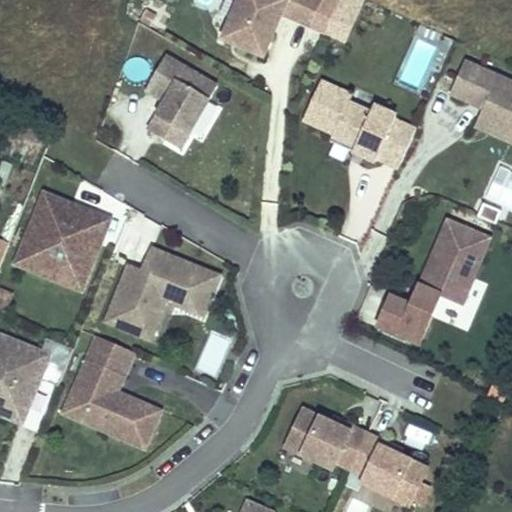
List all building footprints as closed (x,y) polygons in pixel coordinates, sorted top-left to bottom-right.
[(313,27),(325,0),(241,0),(225,40),(266,58),(277,34),(273,32),(276,24),(280,25),(284,15),(313,27)] [(342,0),(327,33),(345,41),(362,0),(342,0)] [(158,17),(147,9),(141,19),(152,26),(158,17)] [(146,63),(156,38),(144,33),(134,58),(146,63)] [(220,86),(168,56),(152,85),(171,96),(151,131),(168,141),(176,128),(191,136),(220,86)] [(511,82),(470,64),(456,96),(489,111),(486,115),(511,126),(511,82)] [(419,132),(398,122),(392,120),(394,116),(377,108),(375,112),(353,102),(355,98),(324,84),(307,120),(337,134),(334,143),(358,153),(360,148),(369,152),(367,157),(379,163),(381,159),(402,169),(419,132)] [(171,96),(152,85),(148,91),(167,102),(171,96)] [(511,126),(486,115),(480,129),(511,143),(511,126)] [(183,150),(191,136),(176,128),(168,141),(183,150)] [(39,129),(27,159),(43,165),(56,137),(39,129)] [(367,157),(369,152),(360,148),(358,153),(367,157)] [(114,220),(44,194),(16,268),(86,295),(114,220)] [(480,218),(498,226),(505,213),(486,205),(480,218)] [(451,222),(422,288),(465,306),(493,240),(451,222)] [(0,266),(2,267),(9,240),(0,238),(0,266)] [(154,249),(145,272),(152,275),(161,252),(154,249)] [(131,267),(107,323),(136,335),(144,316),(150,319),(157,304),(167,308),(176,311),(177,306),(207,318),(223,278),(161,252),(152,275),(145,272),(131,267)] [(13,296),(0,291),(0,292),(0,313),(5,315),(13,296)] [(424,315),(392,302),(380,330),(413,344),(424,315)] [(144,316),(136,335),(153,342),(167,308),(157,304),(150,319),(144,316)] [(59,387),(75,350),(48,339),(42,352),(0,335),(0,400),(28,412),(41,379),(59,387)] [(122,386),(136,353),(99,337),(73,396),(90,404),(82,421),(146,450),(162,412),(119,393),(116,391),(119,384),(122,386)] [(82,421),(90,404),(73,396),(65,414),(82,421)] [(28,412),(0,400),(0,413),(23,423),(28,412)] [(332,424),(306,411),(287,450),(319,465),(335,472),(338,465),(367,479),(364,486),(379,494),(411,509),(429,471),(404,458),(383,448),(385,443),(355,428),(352,433),(332,424)] [(334,419),(332,424),(352,433),(355,428),(334,419)] [(406,453),(385,443),(383,448),(404,458),(406,453)]
